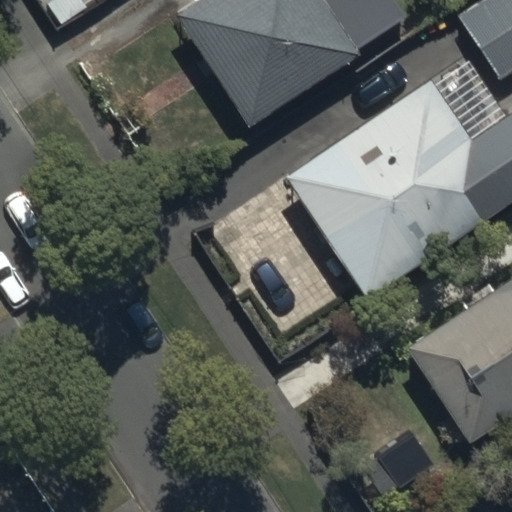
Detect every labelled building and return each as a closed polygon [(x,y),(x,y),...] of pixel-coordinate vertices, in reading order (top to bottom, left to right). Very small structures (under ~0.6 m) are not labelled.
[(200,0),(170,20),(242,131),(354,58),(352,55),(402,23),(386,0),(200,0)] [(511,0),(480,0),(453,18),(496,82),(511,70),(511,0)] [(426,86),(280,183),(361,305),(511,205),(511,111),(464,144),(426,86)] [(511,280),(403,355),(467,450),(511,419),(511,280)] [(511,511),(511,497),(501,505),(505,511),(511,511)]
